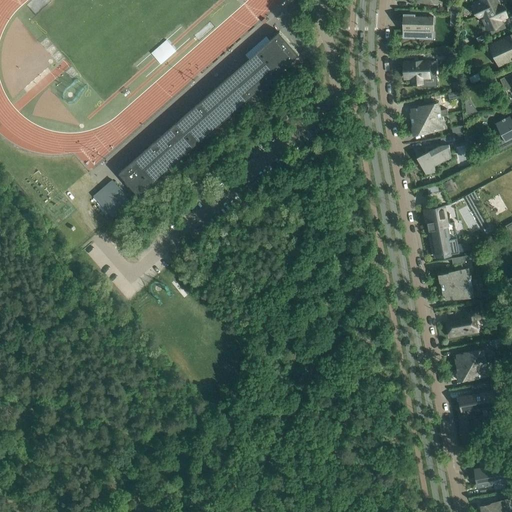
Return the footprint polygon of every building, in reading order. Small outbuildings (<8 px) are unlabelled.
[(480,0),(481,1),(474,4),(479,16),(481,15),(502,5),(501,5),(499,0),(480,0)] [(502,5),(481,15),(487,29),(489,28),(492,34),(504,28),(500,20),(507,17),(502,5),(501,5),(502,5)] [(433,18),(433,16),(422,16),(414,16),(404,15),(404,17),(404,25),(408,25),(408,28),(407,28),(407,32),(407,37),(410,37),(410,38),(419,38),(419,37),(422,37),(422,32),(432,32),(432,29),(433,29),(433,25),(433,18)] [(139,195),(299,54),(280,32),(119,173),(139,195)] [(511,33),(491,44),(501,65),(511,60),(511,33)] [(162,63),(177,50),(168,39),(153,51),(162,63)] [(458,52),(446,52),(446,60),(458,60),(458,52)] [(411,62),(404,62),(404,65),(405,65),(405,67),(404,67),(405,70),(405,74),(405,78),(412,78),(412,84),(421,83),(422,83),(422,77),(437,77),(436,61),(429,61),(421,61),(419,61),(414,62),(414,61),(411,61),(411,62)] [(505,90),(511,86),(511,73),(500,79),(505,90)] [(448,93),(450,100),(462,97),(461,91),(448,93)] [(470,115),(477,111),(471,100),(464,104),(470,115)] [(410,112),(411,121),(442,115),(448,114),(447,109),(441,110),(440,106),(439,101),(436,102),(435,102),(418,105),(419,106),(410,108),(411,112),(410,112)] [(442,115),(411,121),(412,126),(413,135),(424,132),(424,133),(441,130),(441,129),(443,129),(442,122),(443,122),(442,115)] [(511,118),(511,119),(511,116),(510,115),(510,116),(505,118),(505,117),(502,119),(503,120),(496,123),(496,124),(505,140),(506,141),(511,137),(511,118)] [(465,132),(464,125),(452,127),(453,134),(465,132)] [(453,135),(452,136),(454,145),(456,144),(468,142),(466,132),(454,134),(453,135)] [(426,152),(417,157),(426,174),(436,172),(436,171),(433,160),(450,151),(449,144),(450,144),(449,143),(441,145),(434,148),(433,146),(425,147),(426,152)] [(474,191),(467,195),(472,204),(479,200),(474,191)] [(443,206),(426,209),(429,221),(431,221),(432,224),(429,224),(435,256),(460,252),(454,221),(450,222),(449,213),(446,213),(446,212),(444,212),(443,206)] [(491,221),(482,226),(487,234),(495,229),(491,221)] [(466,262),(464,255),(452,258),(453,264),(466,262)] [(470,275),(469,268),(466,268),(456,270),(452,271),(452,270),(449,271),(449,272),(439,273),(440,282),(441,282),(442,286),(472,281),(472,278),(471,275),(470,275)] [(473,287),(472,281),(442,286),(443,295),(445,295),(445,299),(454,298),(454,299),(457,298),(461,297),(461,298),(471,296),(474,295),(474,291),(473,287)] [(499,297),(497,291),(485,293),(486,299),(499,297)] [(478,331),(476,318),(480,317),(478,307),(464,309),(465,318),(447,322),(449,331),(450,336),(478,331)] [(489,340),(490,347),(503,344),(502,338),(489,340)] [(457,358),(455,358),(457,367),(487,362),(485,348),(464,351),(464,352),(456,354),(457,358)] [(487,362),(457,367),(457,372),(456,372),(458,380),(469,378),(469,379),(488,376),(487,369),(488,368),(487,362)] [(508,371),(495,374),(497,380),(509,378),(508,371)] [(481,393),(461,396),(463,410),(477,408),(477,409),(480,408),(480,407),(497,404),(494,390),(481,393)] [(486,466),(474,468),(475,468),(477,477),(477,481),(478,486),(493,483),(495,492),(506,490),(504,482),(508,482),(508,481),(507,481),(505,469),(486,466)] [(491,502),(480,504),(481,511),(507,511),(511,511),(511,504),(511,505),(510,498),(491,501),(491,502)]
